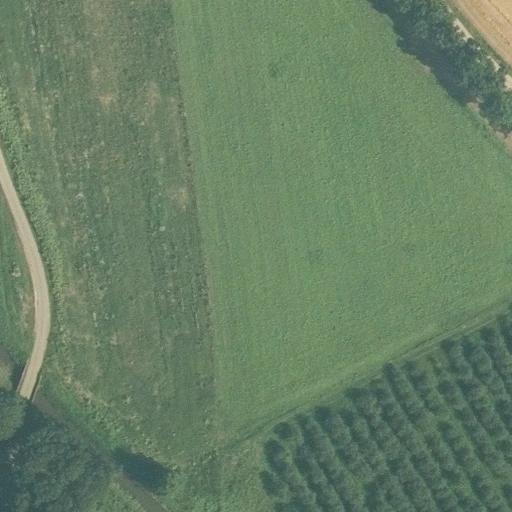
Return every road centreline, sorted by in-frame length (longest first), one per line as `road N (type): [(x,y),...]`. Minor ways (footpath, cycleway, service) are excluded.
road 1 (unclassified): [(211,511),(208,390),(149,0)]
road 2 (track): [(0,464),(39,332),(0,209)]
